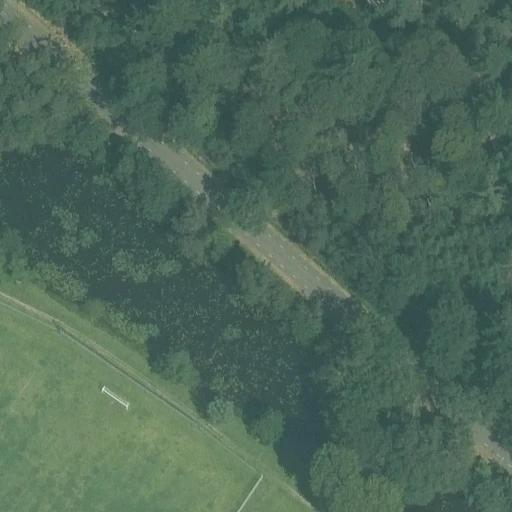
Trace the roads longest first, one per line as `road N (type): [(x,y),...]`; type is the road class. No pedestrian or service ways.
road 1 (tertiary): [(511,454),(0,0)]
road 2 (track): [(313,511),(65,328),(0,299)]
